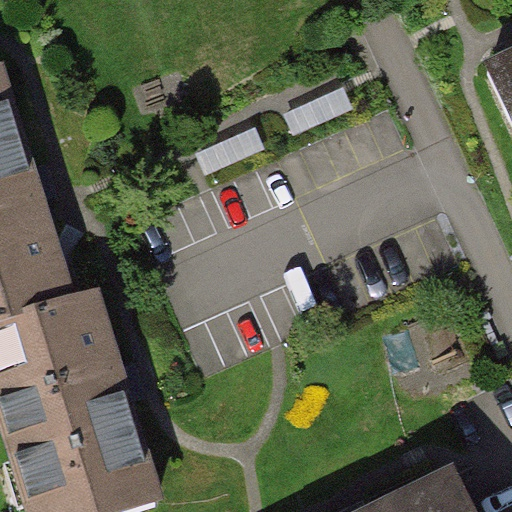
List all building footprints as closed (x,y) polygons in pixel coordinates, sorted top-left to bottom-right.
[(511,104),(511,43),(487,54),(511,104)] [(0,309),(65,289),(0,92),(0,309)] [(339,93),(284,119),(294,140),(349,115),(339,93)] [(257,134),(197,158),(206,180),(265,155),(257,134)] [(65,289),(0,309),(0,441),(22,511),(152,511),(80,285),(65,289)] [(471,511),(455,477),(401,502),(404,508),(394,511),(471,511)]
